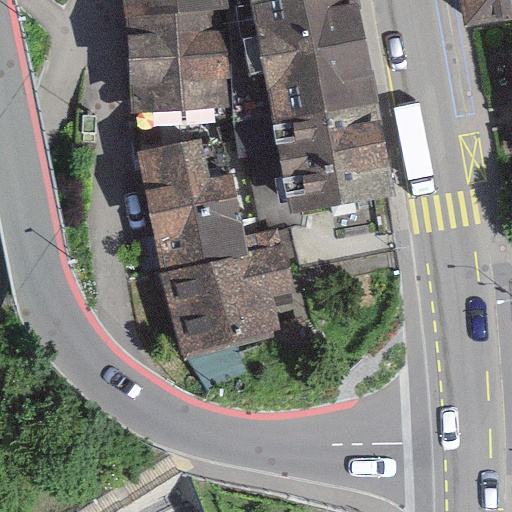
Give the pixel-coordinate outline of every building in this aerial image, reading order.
[(131,0),(135,34),(245,22),(243,0),(131,0)] [(359,0),(254,0),(264,44),(364,24),(359,0)] [(511,0),(470,0),(474,20),(511,11),(511,0)] [(240,32),(139,40),(146,136),(248,128),(240,32)] [(366,34),(265,52),(284,154),(385,136),(366,34)] [(284,154),(276,154),(291,247),(401,228),(385,136),(284,154)] [(204,144),(142,158),(168,274),(259,254),(255,238),(245,240),(230,178),(212,182),(204,144)] [(259,254),(168,274),(186,352),(271,333),(263,297),(290,291),(276,233),(255,238),(259,254)]
